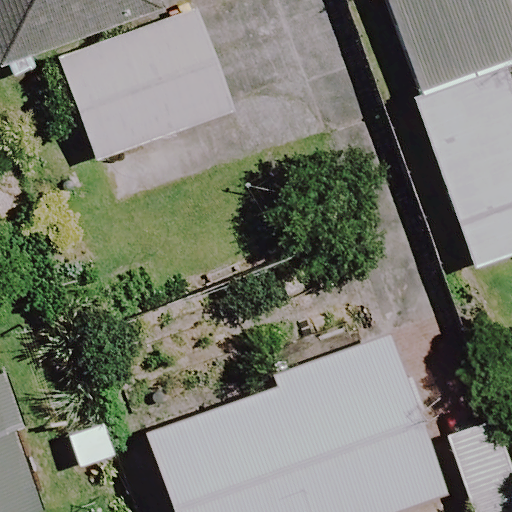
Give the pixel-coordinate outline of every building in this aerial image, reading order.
[(184,0),(0,0),(0,66),(50,50),(92,165),(227,117),(184,0)] [(511,0),(360,0),(361,2),(366,0),(379,0),(463,273),(511,257),(511,0)] [(402,511),(433,501),(382,355),(272,393),(141,439),(166,511),(402,511)] [(0,511),(39,511),(0,394),(0,511)] [(511,511),(511,495),(488,428),(444,443),(467,511),(511,511)]
